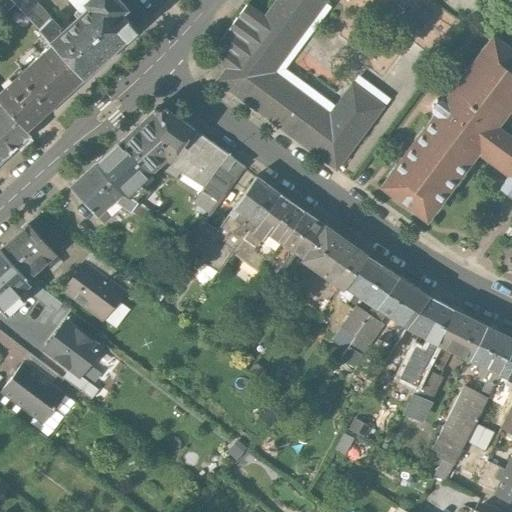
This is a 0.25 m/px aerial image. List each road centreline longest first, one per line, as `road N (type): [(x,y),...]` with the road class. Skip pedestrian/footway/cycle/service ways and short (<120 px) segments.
road 1 (residential): [(154,66),(390,242),(511,309)]
road 2 (tertiary): [(0,209),(154,66)]
